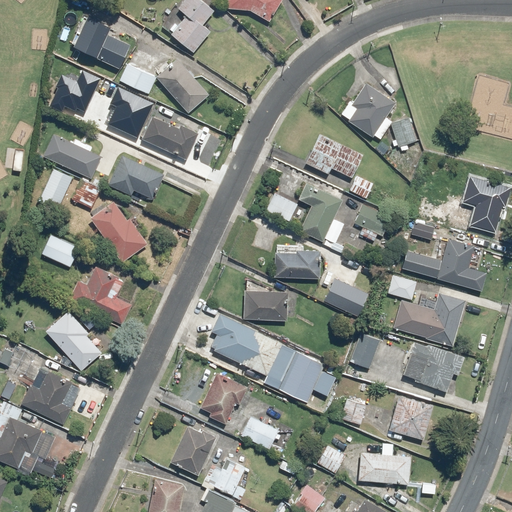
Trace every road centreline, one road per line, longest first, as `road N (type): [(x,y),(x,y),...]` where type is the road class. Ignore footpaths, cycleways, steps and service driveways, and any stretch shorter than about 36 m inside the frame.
road 1 (residential): [(79,511),(281,90),(324,46),(375,20),(438,5),(511,5)]
road 2 (tertiary): [(457,511),(511,363)]
